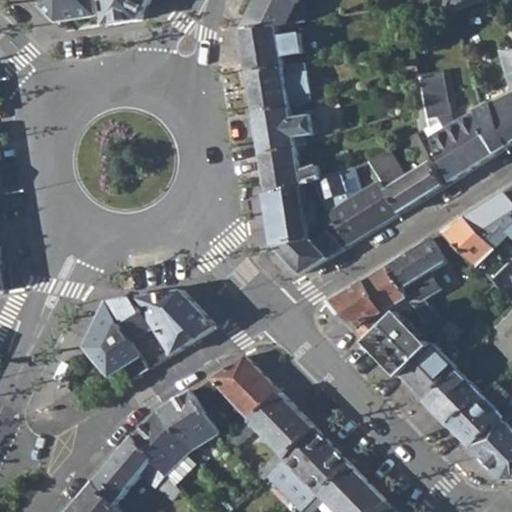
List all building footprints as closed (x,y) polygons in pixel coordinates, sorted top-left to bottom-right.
[(58,23),(98,18),(95,0),(41,0),(42,7),(58,23)] [(152,0),(103,0),(108,26),(123,24),(143,21),(152,0)] [(299,0),(260,0),(246,30),(281,26),(291,24),(302,2),(299,0)] [(419,5),(407,0),(397,0),(394,9),(419,5)] [(448,0),(444,8),(454,7),(456,13),(485,0),(448,0)] [(246,30),(252,73),(286,67),(285,56),(304,53),(301,33),(282,35),(281,26),(246,30)] [(252,73),(257,113),(292,106),(313,102),(307,64),(286,67),(252,73)] [(438,71),(421,74),(423,88),(426,110),(428,118),(450,114),(447,102),(445,102),(438,71)] [(419,112),(426,110),(423,88),(416,89),(419,112)] [(494,156),(511,144),(511,96),(475,114),(494,156)] [(257,113),(263,155),(299,149),(297,143),(315,139),(313,119),(295,123),(292,106),(257,113)] [(451,183),(494,156),(475,114),(430,139),(451,183)] [(443,188),(451,183),(430,139),(426,131),(418,136),(425,151),(432,165),(443,188)] [(425,151),(418,136),(409,142),(416,157),(425,151)] [(263,155),(269,194),(310,183),(318,181),(320,181),(317,169),(302,171),(299,149),(263,155)] [(401,215),(443,188),(432,165),(404,183),(390,155),(374,166),(378,174),(384,185),(401,215)] [(320,181),(318,181),(319,188),(323,199),(350,247),(401,215),(384,185),(363,197),(357,184),(378,174),(374,166),(320,181)] [(269,194),(277,247),(308,237),(308,230),(318,228),(316,218),(307,220),(303,201),(312,198),(310,183),(269,194)] [(511,196),(510,194),(502,200),(500,199),(446,233),(466,253),(480,268),(498,251),(491,244),(496,242),(511,232),(511,233),(511,196)] [(511,233),(511,232),(496,242),(506,251),(511,245),(511,233)] [(466,253),(446,233),(392,267),(412,296),(431,325),(440,319),(428,299),(443,289),(434,273),(466,253)] [(277,249),(303,277),(342,252),(326,234),(314,244),(308,237),(277,247),(277,249)] [(505,258),(498,251),(480,268),(487,276),(494,269),(505,258)] [(412,296),(392,267),(367,283),(386,313),(392,309),(412,296)] [(494,269),(487,276),(497,285),(503,277),(494,269)] [(386,313),(367,283),(334,303),(373,343),(399,317),(392,309),(386,313)] [(184,291),(140,297),(156,322),(175,355),(220,327),(184,291)] [(140,297),(111,302),(153,369),(171,358),(151,326),(156,322),(140,297)] [(153,369),(111,302),(89,348),(124,387),(153,369)] [(399,317),(373,343),(405,375),(434,346),(403,314),(399,317)] [(511,372),(511,315),(490,336),(511,359),(511,361),(506,367),(511,372)] [(449,331),(440,319),(431,325),(440,340),(449,331)] [(434,346),(405,375),(429,401),(461,371),(463,368),(438,343),(434,346)] [(251,419),(283,393),(248,357),(213,380),(251,419)] [(495,388),(499,384),(505,379),(509,375),(511,372),(506,367),(490,383),(495,388)] [(461,371),(429,401),(454,426),(487,396),(461,371)] [(499,384),(503,389),(509,384),(505,379),(499,384)] [(495,388),(490,383),(484,389),(489,394),(495,388)] [(487,396),(454,426),(474,447),(511,412),(511,396),(503,389),(499,384),(495,388),(489,394),(487,396)] [(218,431),(193,392),(160,413),(193,454),(218,431)] [(270,476),(318,429),(283,393),(251,419),(230,437),(224,441),(234,452),(258,429),(282,453),(257,476),(263,483),(270,476)] [(511,412),(474,447),(507,481),(511,480),(511,412)] [(160,413),(136,438),(169,476),(193,454),(160,413)] [(303,511),(353,464),(318,429),(270,476),(303,511)] [(220,434),(224,441),(230,437),(225,431),(220,434)] [(136,438),(98,483),(118,505),(145,473),(159,486),(161,485),(171,494),(173,491),(178,496),(182,492),(169,476),(136,438)] [(383,511),(391,504),(353,464),(303,511),(315,511),(320,508),(327,500),(338,511),(383,511)] [(98,483),(73,511),(123,511),(118,505),(98,483)]
